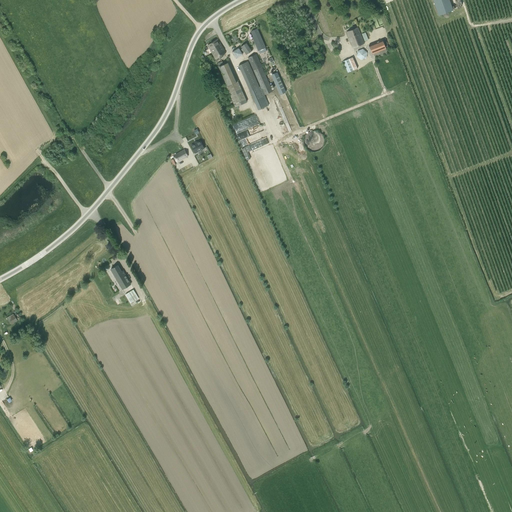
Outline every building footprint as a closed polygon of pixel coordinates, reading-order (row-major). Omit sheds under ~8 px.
[(453,10),(449,0),(433,0),(439,15),(453,10)] [(350,40),(361,35),(358,27),(347,32),(350,40)] [(254,37),(253,37),(260,54),(266,51),(263,43),(257,29),(251,31),(254,37)] [(353,48),(364,44),(361,35),(350,40),(353,48)] [(220,52),(224,50),(218,39),(208,45),(212,53),(218,49),(220,52)] [(369,45),(373,54),(386,48),(385,45),(387,44),(385,39),(383,40),(369,45)] [(246,55),(252,51),(247,43),(241,46),(246,55)] [(234,50),(236,57),(243,55),(241,48),(234,50)] [(362,48),(356,55),(363,60),(369,52),(362,48)] [(224,50),(220,52),(218,49),(212,53),(216,59),(217,61),(222,57),(221,56),(226,53),(224,50)] [(264,95),(273,92),(256,54),(248,58),(264,95)] [(348,73),(354,70),(349,59),(343,61),(348,73)] [(235,107),(247,102),(229,62),(224,64),(222,61),(218,63),(219,66),(218,67),(227,85),(226,86),(235,107)] [(239,65),(250,91),(252,95),(261,91),(259,87),(248,61),(239,65)] [(280,95),(286,92),(277,72),(271,75),(280,95)] [(258,115),(235,123),(241,140),(244,139),(246,145),(249,144),(251,150),(269,144),(266,137),(263,138),(261,133),(264,133),(258,115)] [(319,132),(310,132),(310,142),(313,142),(313,140),(315,140),(315,142),(322,142),(322,135),(319,135),(319,132)] [(195,153),(204,148),(200,141),(191,146),(195,153)] [(246,160),(250,158),(249,155),(248,156),(244,148),(241,149),(245,157),(246,160)] [(177,162),(188,156),(184,149),(173,156),(177,162)] [(118,265),(111,269),(115,276),(122,289),(131,284),(123,271),(121,272),(118,265)] [(126,294),(131,303),(139,299),(133,290),(126,294)] [(7,318),(9,322),(11,324),(17,321),(13,314),(7,318)]
